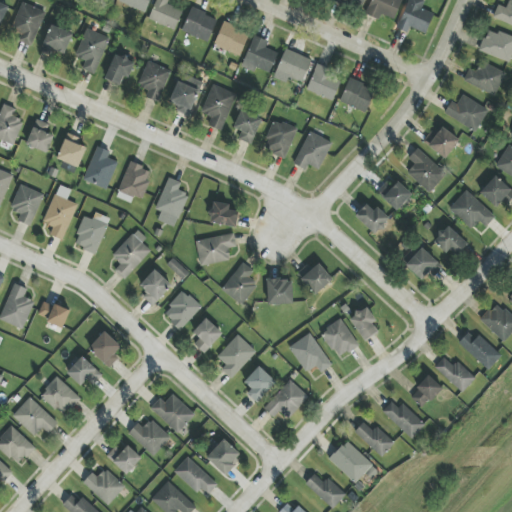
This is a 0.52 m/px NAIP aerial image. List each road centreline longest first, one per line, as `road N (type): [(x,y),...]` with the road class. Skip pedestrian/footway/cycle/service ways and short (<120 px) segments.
road 1 (residential): [(0,67),(315,212),(431,326)]
road 2 (residential): [(0,244),(93,292),(279,462)]
road 3 (residential): [(279,462),(405,356),(511,246)]
road 4 (residential): [(464,0),(407,117),(315,212)]
road 5 (residential): [(16,511),(159,354)]
road 6 (residential): [(260,0),(432,76)]
